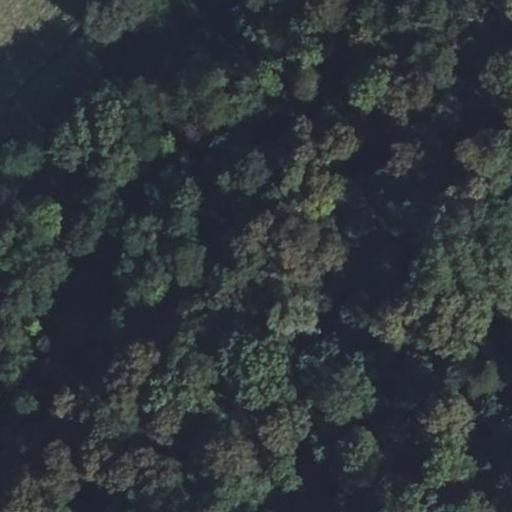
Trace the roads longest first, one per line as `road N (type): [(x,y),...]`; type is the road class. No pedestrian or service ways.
road 1 (track): [(186,511),(237,440),(328,339),(384,235),(408,144),(413,33),(405,0)]
road 2 (track): [(0,152),(328,29),(384,0)]
